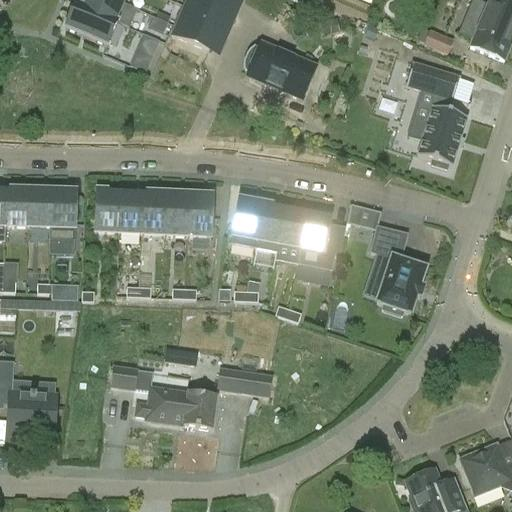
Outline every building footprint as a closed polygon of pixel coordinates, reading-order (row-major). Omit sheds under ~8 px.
[(79,0),(76,10),(75,11),(114,27),(114,26),(116,27),(128,32),(132,23),(118,17),(123,7),(105,0),(79,0)] [(207,56),(230,0),(186,0),(170,40),(207,56)] [(511,2),(506,0),(490,0),(487,8),(472,2),(457,38),(472,45),(469,52),(504,66),(511,45),(511,2)] [(74,9),(64,33),(106,51),(116,27),(114,26),(114,27),(75,11),(76,10),(74,9)] [(159,15),(156,22),(167,27),(170,20),(159,15)] [(153,21),(149,31),(163,37),(167,27),(156,22),(153,21)] [(426,36),(422,50),(447,56),(451,42),(426,36)] [(143,40),(130,71),(144,77),(158,46),(143,40)] [(243,64),(242,69),(243,75),(248,77),(246,82),(301,105),(315,71),(261,48),(259,52),(254,49),(249,53),(246,56),(243,64)] [(451,170),(466,122),(446,116),(449,104),(451,105),(458,82),(412,68),(405,91),(437,100),(433,112),(432,111),(427,127),(419,125),(414,142),(422,144),(417,160),(432,164),(431,169),(446,174),(447,169),(451,170)] [(28,196),(5,195),(4,231),(27,232),(28,196)] [(28,196),(27,232),(50,233),(51,197),(28,196)] [(75,197),(51,197),(50,233),(49,245),(74,245),(75,197)] [(117,238),(119,198),(95,197),(93,237),(117,238)] [(117,238),(140,239),(142,199),(119,198),(117,238)] [(140,239),(163,240),(165,200),(142,199),(140,239)] [(163,240),(185,241),(187,201),(165,200),(163,240)] [(211,202),(187,201),(185,241),(210,242),(211,202)] [(231,240),(230,248),(253,253),(261,210),(238,205),(231,240)] [(261,210),(253,253),(276,257),(277,249),(284,214),(261,210)] [(284,214),(277,249),(300,253),(306,218),(284,214)] [(300,253),(297,269),(331,275),(334,260),(339,261),(344,232),(329,229),(330,223),(306,218),(300,253)] [(419,291),(425,273),(400,265),(406,238),(376,231),(370,258),(391,263),(375,308),(382,310),(381,314),(401,321),(402,317),(409,319),(415,300),(419,302),(420,300),(416,299),(418,292),(422,293),(422,292),(419,291)] [(3,287),(2,297),(14,297),(15,287),(3,287)] [(36,298),(48,299),(49,288),(36,288),(36,298)] [(49,288),(48,299),(50,299),(50,305),(77,306),(77,289),(61,289),(49,288)] [(137,302),(138,292),(126,291),(125,301),(137,302)] [(138,292),(137,302),(149,302),(150,292),(138,292)] [(171,303),(183,304),(183,294),(171,293),(171,303)] [(183,294),(183,304),(195,304),(195,294),(183,294)] [(81,296),(80,306),(93,307),(93,297),(81,296)] [(233,306),(243,307),(244,296),(233,296),(233,306)] [(257,297),(244,296),(243,307),(257,307),(257,297)] [(274,320),(287,324),(290,315),(277,311),(274,320)] [(300,318),(290,315),(287,324),(297,328),(300,318)] [(73,336),(74,322),(61,321),(59,334),(73,336)] [(197,368),(197,355),(166,354),(165,367),(197,368)] [(11,401),(12,385),(13,367),(0,365),(0,414),(3,414),(3,410),(9,411),(7,441),(23,442),(34,443),(34,442),(51,443),(53,403),(34,402),(34,400),(28,400),(28,402),(11,401)] [(112,371),(109,393),(133,396),(136,374),(112,371)] [(219,373),(216,395),(268,403),(272,381),(219,373)] [(211,435),(216,402),(187,398),(187,399),(150,394),(148,410),(137,408),(135,420),(146,421),(146,425),(183,430),(183,431),(211,435)] [(460,464),(472,494),(475,502),(501,492),(511,495),(511,468),(505,471),(496,449),(460,464)] [(411,483),(405,486),(412,503),(409,504),(412,511),(464,511),(454,484),(438,490),(432,475),(426,477),(421,475),(413,479),(411,483)]
